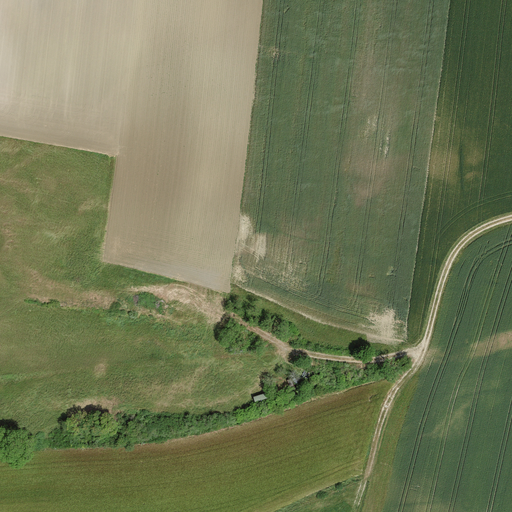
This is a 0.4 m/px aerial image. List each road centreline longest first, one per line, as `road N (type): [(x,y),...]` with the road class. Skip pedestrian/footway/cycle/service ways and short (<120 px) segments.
road 1 (track): [(354,511),(385,402),(415,367),(453,253),(489,224),(511,217)]
road 2 (track): [(111,284),(181,298),(323,357),(376,359),(424,345)]
